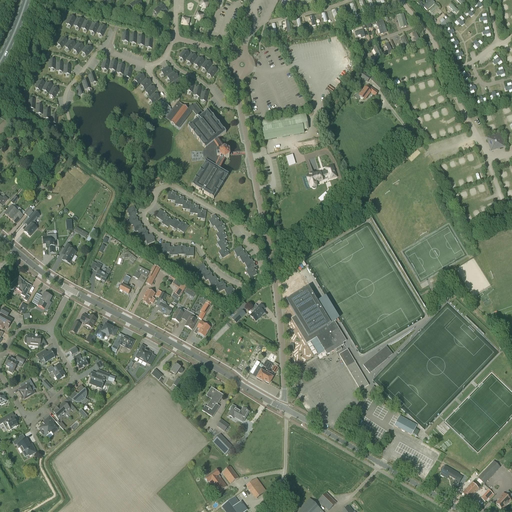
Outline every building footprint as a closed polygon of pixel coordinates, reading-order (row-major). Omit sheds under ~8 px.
[(140,8),(143,6),(138,0),(136,0),(130,5),(134,11),(139,7),(140,8)] [(209,3),(202,0),(201,0),(199,7),(206,11),(209,3)] [(429,11),(437,4),(433,0),(425,8),(429,11)] [(483,2),(481,0),(478,0),(473,5),(476,8),(478,6),(480,8),(483,6),(481,4),(483,2)] [(450,7),(457,14),(460,12),(453,4),(450,7)] [(164,13),(167,11),(162,5),(154,11),(158,16),(163,12),(164,13)] [(431,11),(434,15),(440,8),(437,5),(431,11)] [(474,11),(471,7),(464,14),(466,17),(468,15),(471,17),(474,15),(472,13),(474,11)] [(204,15),(197,12),(194,20),(201,23),(204,15)] [(484,24),(488,24),(486,14),(482,15),(483,17),(479,18),(480,22),(483,21),(484,24)] [(72,27),(76,18),(70,15),(66,24),(72,27)] [(402,29),(408,27),(405,15),(399,16),(402,29)] [(464,20),(461,16),(454,23),(457,26),(459,24),(461,27),(464,24),(462,22),(464,20)] [(80,29),(80,28),(84,21),(78,17),(74,26),(80,29)] [(190,19),(182,17),(180,25),(188,27),(190,19)] [(88,32),(89,28),(92,23),(86,20),(81,29),(88,32)] [(95,34),(98,28),(100,25),(93,22),(89,31),(95,34)] [(103,37),(107,28),(101,25),(97,34),(103,37)] [(486,38),(491,37),(489,27),(484,28),(485,31),(482,32),(483,36),(486,35),(486,38)] [(449,28),(445,29),(449,38),(452,37),(452,34),(454,33),(453,29),(450,31),(449,28)] [(62,49),(68,41),(63,37),(56,44),(62,49)] [(454,39),(449,41),(453,50),(457,48),(456,46),(459,44),(457,41),(455,42),(454,39)] [(70,52),(76,44),(71,40),(64,47),(70,52)] [(473,47),(476,50),(483,43),(480,40),(478,42),(476,40),(473,43),(475,45),(473,47)] [(78,54),(85,47),(79,43),(73,50),(78,54)] [(87,57),(93,50),(88,45),(81,52),(87,57)] [(184,62),(190,54),(185,50),(179,57),(184,62)] [(458,50),(454,52),(458,61),(462,60),(461,57),(463,56),(462,52),(459,53),(458,50)] [(192,65),(198,57),(192,53),(186,61),(192,65)] [(499,66),(503,63),(496,56),(493,58),(495,60),(492,62),(495,65),(497,64),(499,66)] [(199,69),(205,61),(199,57),(193,64),(199,69)] [(108,71),(110,61),(104,60),(101,69),(108,71)] [(116,71),(118,62),(111,60),(109,70),(116,71)] [(207,72),(213,64),(207,60),(201,68),(207,72)] [(123,75),(126,65),(119,64),(117,73),(123,75)] [(164,77),(173,72),(169,66),(160,71),(164,77)] [(212,78),(218,70),(212,66),(206,74),(212,78)] [(131,79),(133,69),(126,67),(124,77),(131,79)] [(501,78),(505,77),(502,68),(498,69),(499,71),(496,72),(497,76),(500,75),(501,78)] [(170,83),(179,78),(175,72),(167,77),(170,83)] [(465,72),(461,74),(465,82),(469,81),(467,78),(470,77),(469,73),(466,74),(465,72)] [(91,84),(98,82),(95,73),(88,75),(91,84)] [(139,85),(146,78),(141,73),(134,80),(139,85)] [(367,83),(370,79),(361,73),(358,77),(367,83)] [(177,88),(185,83),(182,77),(173,82),(177,88)] [(145,90),(152,83),(147,78),(140,85),(145,90)] [(41,91),(45,83),(39,79),(35,88),(41,91)] [(85,90),(92,88),(88,79),(82,81),(85,90)] [(48,94),(53,85),(47,82),(42,90),(48,94)] [(193,93),(195,83),(188,82),(186,91),(193,93)] [(471,84),(467,86),(471,95),(474,93),(473,91),(476,89),(474,86),(472,87),(471,84)] [(79,97),(85,94),(82,85),(76,87),(79,97)] [(149,97),(157,90),(152,85),(145,92),(149,97)] [(378,93),(368,85),(365,89),(365,88),(361,94),(359,92),(354,98),(358,101),(360,98),(364,101),(370,93),(375,97),(378,93)] [(200,97),(202,88),(195,86),(193,96),(200,97)] [(55,99),(59,90),(53,87),(49,95),(55,99)] [(207,102),(209,93),(202,91),(200,101),(207,102)] [(489,97),(491,101),(500,97),(498,94),(496,94),(495,91),(491,93),(492,96),(489,97)] [(153,104),(160,98),(155,93),(148,99),(153,104)] [(476,101),(478,105),(487,102),(485,98),(483,99),(482,96),(478,98),(479,100),(476,101)] [(178,103),(167,119),(171,122),(170,123),(175,126),(176,125),(179,128),(192,110),(198,117),(196,118),(197,120),(190,126),(207,148),(205,150),(204,152),(203,155),(203,157),(204,160),(206,162),(208,163),(193,187),(212,198),(226,174),(218,169),(223,159),(225,160),(229,157),(229,156),(231,156),(231,153),(229,153),(229,152),(224,149),(223,150),(217,141),(224,135),(206,113),(201,117),(191,105),(188,109),(183,106),(182,106),(178,103)] [(163,118),(170,108),(164,104),(157,114),(163,118)] [(264,141),(279,138),(304,134),(303,130),(308,129),(305,115),(261,123),(264,141)] [(490,152),(505,147),(500,133),(486,138),(490,152)] [(318,171),(305,175),(307,182),(308,182),(309,186),(315,183),(314,180),(320,178),(319,174),(326,172),(327,177),(334,175),(331,167),(330,167),(329,166),(328,166),(327,166),(326,167),(326,169),(325,169),(325,170),(318,172),(318,171)] [(176,196),(176,193),(168,192),(167,200),(175,202),(176,196)] [(2,199),(0,197),(0,204),(2,207),(8,200),(4,196),(2,199)] [(184,198),(176,196),(175,202),(174,205),(182,206),(183,201),(184,198)] [(191,202),(183,201),(182,206),(182,209),(190,210),(191,205),(191,202)] [(198,206),(191,205),(190,210),(189,213),(197,215),(198,210),(198,206)] [(10,219),(17,212),(11,206),(6,211),(7,212),(5,215),(10,219)] [(33,209),(31,207),(29,209),(29,208),(24,214),(27,217),(33,209)] [(130,218),(136,215),(137,214),(134,207),(126,210),(129,217),(130,218)] [(166,217),(167,215),(160,210),(156,217),(162,222),(166,217)] [(206,211),(198,210),(197,215),(197,218),(205,220),(206,211)] [(34,223),(40,216),(35,211),(24,224),(28,227),(24,231),(30,237),(37,229),(32,224),(34,222),(34,223)] [(17,212),(10,219),(15,223),(17,221),(18,222),(22,217),(17,212)] [(139,223),(138,222),(136,215),(130,218),(129,217),(128,218),(131,226),(132,225),(139,223)] [(220,223),(219,223),(215,216),(208,220),(212,227),(214,226),(220,223)] [(173,221),(172,221),(166,217),(162,222),(161,223),(168,228),(169,226),(173,221)] [(181,224),(181,223),(174,219),(172,221),(173,221),(169,226),(176,230),(177,229),(181,224)] [(143,229),(140,222),(138,222),(139,223),(132,225),(135,233),(138,232),(143,229)] [(177,229),(184,233),(188,227),(181,222),(181,223),(181,224),(177,229)] [(223,230),(223,231),(226,229),(221,222),(219,223),(220,223),(214,226),(218,233),(223,230)] [(148,236),(145,228),(143,229),(138,232),(141,239),(144,238),(148,236)] [(90,243),(96,231),(93,229),(86,241),(90,243)] [(227,237),(223,231),(223,230),(218,233),(215,235),(220,241),(220,242),(224,239),(227,237)] [(148,236),(144,238),(147,245),(155,242),(152,234),(148,236)] [(51,241),(51,237),(43,238),(43,245),(46,245),(46,247),(50,246),(51,253),(54,253),(53,246),(55,246),(55,240),(51,241)] [(228,246),(224,239),(220,242),(220,241),(217,243),(221,250),(225,248),(228,246)] [(70,264),(76,252),(70,249),(72,247),(67,244),(61,254),(64,256),(62,260),(70,264)] [(169,247),(170,247),(170,244),(161,244),(161,253),(169,253),(169,247)] [(177,247),(170,247),(169,247),(169,253),(169,256),(178,256),(178,255),(177,255),(177,247)] [(185,248),(186,248),(186,247),(177,247),(177,255),(178,255),(185,255),(185,248)] [(245,254),(241,247),(233,251),(237,258),(239,257),(245,254)] [(194,248),(186,248),(185,248),(185,255),(185,257),(194,257),(194,248)] [(229,255),(225,248),(221,250),(218,252),(222,259),(229,255)] [(137,259),(128,252),(124,253),(119,259),(117,264),(122,266),(123,261),(125,259),(129,258),(130,260),(128,263),(132,265),(137,259)] [(250,260),(246,253),(245,254),(239,257),(243,264),(244,264),(244,263),(250,260)] [(254,268),(255,267),(252,259),(250,260),(244,263),(244,264),(248,270),(248,271),(254,268)] [(105,275),(101,273),(102,273),(99,272),(102,266),(97,263),(93,271),(97,273),(95,278),(105,283),(108,276),(105,275)] [(207,272),(207,271),(204,264),(196,268),(199,275),(202,274),(207,272)] [(257,275),(254,268),(248,271),(248,270),(246,271),(250,279),(257,275)] [(213,278),(209,270),(207,271),(207,272),(202,274),(205,281),(208,280),(213,278)] [(151,274),(145,284),(150,287),(156,276),(151,274)] [(129,289),(126,287),(128,284),(128,283),(130,278),(126,276),(119,290),(125,293),(125,292),(128,293),(128,295),(130,290),(132,291),(134,287),(131,285),(129,289)] [(219,284),(219,283),(215,276),(213,278),(208,280),(211,287),(215,285),(219,284)] [(27,295),(31,286),(25,282),(19,277),(8,287),(12,290),(15,288),(22,293),(21,295),(25,297),(24,300),(27,302),(30,297),(27,295)] [(305,290),(299,280),(295,283),(296,284),(289,288),(293,296),(286,301),(295,316),(291,319),(306,344),(310,341),(319,355),(325,351),(327,355),(335,350),(336,353),(342,349),(340,347),(344,345),(343,343),(346,341),(335,322),(330,324),(308,288),(305,290)] [(226,289),(223,282),(219,283),(219,284),(215,285),(219,293),(224,290),(226,289)] [(224,290),(227,298),(235,294),(232,286),(226,289),(224,290)] [(187,289),(184,293),(193,298),(195,294),(187,289)] [(155,300),(152,298),(155,293),(148,290),(144,299),(145,299),(143,303),(148,305),(150,303),(153,304),(155,300)] [(38,306),(38,305),(47,309),(51,303),(49,302),(51,297),(44,293),(39,303),(33,300),(32,303),(38,306)] [(340,319),(327,296),(319,300),(333,323),(340,319)] [(200,312),(201,313),(205,315),(211,306),(210,305),(211,303),(208,302),(207,304),(205,303),(200,312)] [(169,316),(172,310),(161,303),(158,309),(163,312),(163,313),(164,314),(164,315),(166,316),(167,316),(169,316)] [(23,315),(28,307),(22,304),(18,312),(23,315)] [(265,309),(260,304),(257,306),(256,304),(250,310),(253,313),(250,316),(255,322),(264,313),(262,311),(265,309)] [(7,317),(11,311),(3,307),(0,313),(0,316),(0,329),(2,331),(5,327),(8,328),(13,320),(7,317)] [(179,323),(182,318),(185,319),(188,312),(190,310),(188,309),(187,311),(183,310),(182,313),(177,310),(172,319),(179,323)] [(188,312),(185,319),(187,321),(184,326),(191,330),(197,321),(192,318),(193,315),(188,312)] [(236,324),(243,317),(238,312),(231,319),(236,324)] [(89,318),(86,317),(87,316),(83,314),(80,321),(86,324),(85,325),(91,328),(93,325),(94,325),(95,323),(94,322),(96,319),(90,316),(89,318)] [(204,338),(210,328),(203,324),(204,323),(201,321),(197,328),(200,330),(197,334),(204,338)] [(76,335),(81,324),(75,322),(70,332),(76,335)] [(112,328),(105,325),(103,328),(100,326),(95,336),(101,339),(104,333),(109,336),(110,334),(114,336),(117,329),(113,327),(112,328)] [(185,328),(181,338),(189,341),(193,331),(185,328)] [(34,336),(34,335),(28,335),(28,336),(26,335),(25,337),(24,338),(24,340),(24,342),(24,343),(25,344),(27,344),(27,346),(40,347),(42,349),(47,346),(44,340),(41,339),(41,337),(38,337),(38,336),(37,335),(36,335),(36,336),(35,336),(35,337),(34,336)] [(134,341),(125,337),(123,342),(120,340),(116,339),(112,346),(116,348),(118,344),(130,350),(134,341)] [(142,345),(135,358),(142,362),(143,361),(151,365),(155,357),(152,355),(152,354),(147,351),(147,352),(144,350),(146,348),(142,345)] [(369,374),(388,359),(388,358),(392,355),(386,347),(363,365),(369,374)] [(47,353),(45,350),(36,355),(40,362),(44,359),(46,363),(54,358),(51,351),(47,353)] [(347,350),(338,355),(346,367),(346,368),(360,391),(369,386),(355,362),(347,350)] [(23,365),(26,359),(18,355),(15,361),(10,358),(5,366),(9,368),(8,372),(12,374),(18,363),(23,365)] [(81,363),(79,359),(81,358),(79,355),(73,358),(75,361),(76,361),(77,365),(79,370),(88,366),(85,361),(81,363)] [(272,365),(266,361),(262,367),(269,370),(272,365)] [(181,374),(183,371),(183,370),(175,364),(169,374),(173,376),(174,375),(175,376),(177,372),(180,374),(181,374)] [(65,376),(59,366),(54,369),(52,366),(47,369),(49,374),(53,372),(58,381),(65,376)] [(273,378),(272,378),(274,375),(262,368),(261,369),(258,367),(257,368),(254,366),(250,374),(253,375),(252,376),(262,382),(263,381),(269,384),(273,378)] [(110,375),(98,370),(96,375),(92,373),(91,376),(93,376),(90,384),(102,388),(103,385),(102,384),(103,382),(104,382),(105,380),(107,381),(110,375)] [(25,386),(19,390),(24,399),(34,393),(33,391),(35,389),(30,380),(23,383),(25,386)] [(49,391),(52,388),(45,381),(42,384),(49,391)] [(79,403),(81,403),(83,401),(85,399),(86,397),(86,394),(86,392),(85,390),(81,386),(76,390),(80,394),(78,395),(75,392),(69,397),(72,401),(74,403),(77,403),(79,403)] [(213,389),(211,388),(207,395),(212,398),(207,407),(205,406),(202,411),(212,418),(220,407),(217,405),(223,396),(213,389)] [(68,406),(64,402),(53,412),(55,414),(54,415),(58,420),(67,412),(68,413),(71,410),(72,412),(75,409),(70,404),(68,406)] [(241,412),(235,408),(233,411),(231,410),(228,415),(235,418),(240,421),(241,419),(244,421),(249,412),(243,409),(241,412)] [(84,419),(87,416),(81,410),(78,412),(84,419)] [(9,431),(11,430),(18,426),(15,421),(17,420),(15,416),(10,419),(8,416),(0,420),(0,425),(5,422),(7,426),(6,428),(7,431),(8,430),(9,431)] [(411,436),(417,426),(399,416),(394,426),(411,436)] [(53,435),(59,430),(53,424),(55,423),(49,417),(42,423),(43,424),(38,428),(41,431),(40,432),(41,433),(42,434),(43,433),(44,433),(47,436),(51,432),(53,435)] [(223,431),(228,425),(221,420),(216,426),(223,431)] [(225,455),(233,448),(220,435),(212,442),(225,455)] [(32,456),(33,455),(36,453),(34,450),(35,450),(31,444),(30,445),(27,439),(20,443),(18,439),(13,443),(15,446),(17,445),(19,449),(20,448),(25,458),(29,456),(30,457),(30,456),(31,457),(32,456)] [(486,470),(492,476),(500,467),(494,462),(486,470)] [(445,467),(444,466),(443,467),(441,470),(442,471),(440,475),(445,478),(447,476),(454,480),(454,482),(458,484),(462,477),(458,475),(459,474),(445,467)] [(223,475),(230,485),(238,479),(239,478),(230,467),(221,473),(223,475)] [(209,475),(205,479),(208,483),(209,482),(212,486),(213,485),(216,483),(212,479),(215,478),(216,479),(219,477),(218,476),(220,475),(216,470),(212,474),(209,475)] [(484,484),(492,476),(486,470),(478,478),(484,484)] [(213,485),(219,493),(227,487),(219,477),(216,479),(215,478),(212,479),(216,483),(213,485)] [(474,490),(476,492),(480,488),(477,486),(476,487),(472,483),(467,488),(470,491),(472,490),(473,491),(474,490)] [(257,485),(252,489),(257,495),(258,497),(263,493),(257,485)] [(468,500),(476,492),(474,490),(473,491),(472,490),(470,491),(467,488),(462,494),(468,500)] [(489,500),(494,495),(489,490),(481,498),(485,502),(488,499),(489,500)] [(328,511),(336,503),(326,493),(318,501),(328,511)] [(500,497),(501,499),(496,504),(502,510),(511,501),(508,498),(511,496),(508,493),(505,495),(503,494),(500,497)] [(245,511),(235,497),(221,507),(224,511),(245,511)] [(322,511),(310,499),(296,511),(322,511)]
